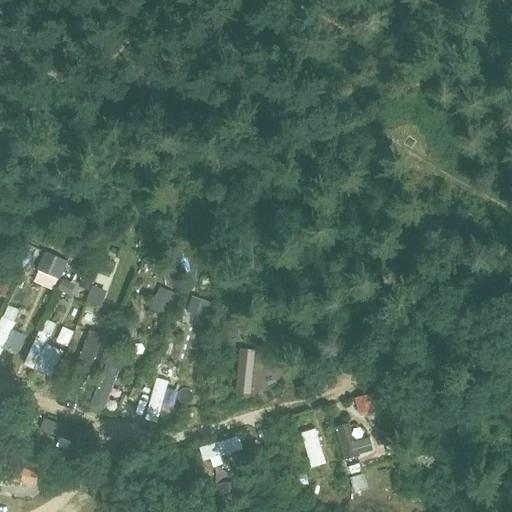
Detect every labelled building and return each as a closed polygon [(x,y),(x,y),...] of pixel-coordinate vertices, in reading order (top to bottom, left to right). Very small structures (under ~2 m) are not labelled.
[(45,251),(39,266),(62,275),(68,261),(45,251)] [(89,291),(93,282),(82,278),(79,286),(89,291)] [(78,339),(93,315),(74,304),(59,328),(78,339)] [(44,376),(59,374),(55,348),(40,350),(44,376)] [(318,476),(333,474),(329,439),(314,440),(318,476)] [(63,454),(79,458),(82,444),(65,441),(63,454)]
